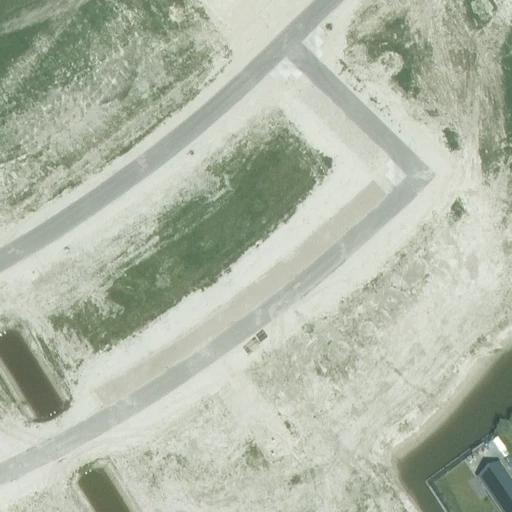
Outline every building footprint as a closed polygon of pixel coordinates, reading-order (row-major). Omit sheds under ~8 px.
[(191,11),(174,26),(202,57),(205,54),(219,42),(191,11)] [(174,26),(158,40),(185,71),(198,59),(209,71),(215,66),(205,54),(202,57),(174,26)] [(373,26),(348,51),(360,63),(351,73),(382,103),(401,84),(393,76),(408,61),(373,26)] [(158,40),(142,55),(169,85),(166,88),(176,100),(182,94),(172,83),(185,71),(158,40)] [(99,41),(93,46),(100,56),(107,51),(99,41)] [(142,55),(125,70),(152,100),(166,88),(169,85),(142,55)] [(93,110),(83,117),(98,138),(108,130),(116,141),(137,124),(111,88),(89,104),(93,110)] [(286,112),(269,127),(295,157),(312,142),(286,112)] [(39,146),(38,146),(62,182),(81,169),(65,145),(75,138),(61,117),(49,125),(56,134),(39,146)] [(269,127),(252,141),(279,172),(295,157),(269,127)] [(252,141),(236,156),(263,186),(279,172),(252,141)] [(14,148),(2,156),(16,177),(27,170),(44,195),(63,183),(62,182),(38,146),(20,158),(14,148)] [(236,156),(219,171),(246,201),(263,186),(236,156)] [(332,187),(327,192),(334,201),(341,196),(332,187)] [(195,190),(177,204),(203,238),(220,225),(227,234),(238,226),(223,206),(213,213),(195,190)] [(327,192),(321,197),(329,206),(334,201),(327,192)] [(176,203),(158,216),(177,241),(167,249),(182,269),(193,260),(186,251),(203,238),(177,204),(176,203)] [(479,236),(469,244),(486,263),(496,254),(504,264),(511,256),(511,231),(495,213),(475,231),(479,236)] [(300,216),(294,221),(302,230),(308,225),(300,216)] [(294,221),(288,226),(296,235),(302,230),(294,221)] [(407,224),(401,229),(411,241),(417,236),(407,224)] [(401,229),(395,235),(405,246),(411,241),(401,229)] [(130,237),(111,250),(135,285),(153,273),(158,282),(170,274),(156,253),(145,261),(130,237)] [(111,250),(92,262),(108,286),(97,293),(111,314),(123,306),(117,297),(135,285),(111,250)] [(374,253),(368,258),(378,269),(384,264),(374,253)] [(453,255),(436,270),(463,300),(480,285),(453,255)] [(368,258),(363,263),(373,274),(378,269),(368,258)] [(436,270),(420,284),(447,315),(463,300),(436,270)] [(342,281),(336,286),(346,298),(352,292),(342,281)] [(420,284),(404,299),(431,329),(447,315),(420,284)] [(336,286),(330,291),(340,303),(346,298),(336,286)] [(52,292),(38,302),(51,321),(44,325),(54,340),(61,335),(63,339),(86,324),(82,319),(92,313),(78,290),(68,297),(62,288),(54,294),(52,292)] [(404,299),(388,313),(415,344),(431,329),(404,299)] [(388,313),(372,328),(399,358),(415,344),(388,313)] [(300,325),(276,343),(290,362),(314,344),(300,325)] [(372,328),(355,344),(382,374),(399,358),(372,328)] [(276,343),(252,360),(267,379),(290,362),(276,343)] [(314,344),(290,362),(304,380),(328,363),(314,344)] [(290,362),(267,379),(280,398),(304,380),(290,362)] [(328,363),(304,380),(317,399),(341,381),(328,363)] [(304,380),(280,398),(294,416),(317,399),(304,380)] [(341,381),(317,399),(332,418),(355,400),(341,381)] [(317,399),(294,416),(308,435),(332,418),(317,399)] [(215,452),(204,460),(219,480),(230,473),(237,483),(259,466),(233,431),(211,447),(215,452)] [(511,511),(511,482),(501,466),(478,482),(498,511),(511,511)] [(175,472),(153,488),(170,511),(191,511),(199,506),(193,498),(204,490),(189,470),(178,477),(175,472)]
